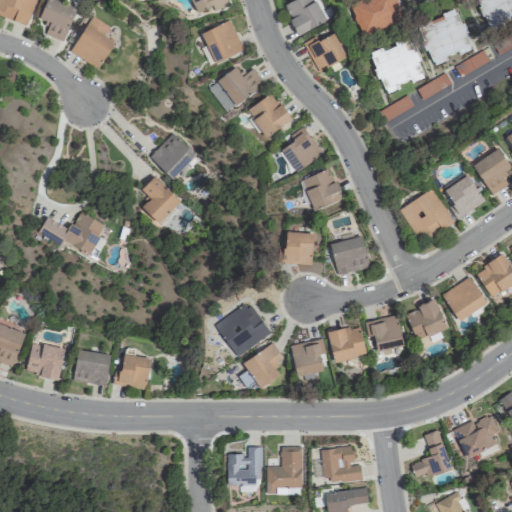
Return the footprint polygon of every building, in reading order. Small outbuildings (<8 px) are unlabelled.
[(0,0),(37,0),(28,26),(0,15),(0,0)] [(45,0),(54,0),(76,9),(62,41),(45,33),(47,28),(36,23),(45,0)] [(191,0),(226,0),(228,3),(214,10),(212,7),(199,14),(191,0)] [(296,35),(326,21),(316,0),(312,2),(311,0),(291,0),(282,4),(296,35)] [(355,0),(348,3),(361,35),(403,19),(395,0),(355,0)] [(511,0),(477,0),(486,29),(511,21),(511,0)] [(456,9),(415,24),(430,66),(446,60),(444,56),(456,52),(457,54),(470,50),(456,9)] [(201,34),(229,20),(244,50),(216,64),(201,34)] [(70,51),(87,25),(115,43),(97,69),(70,51)] [(345,58),(333,33),(304,46),(316,71),(345,58)] [(368,52),(383,92),(423,77),(407,36),(368,52)] [(208,87),(235,67),(242,77),(253,69),(264,83),(226,111),(208,87)] [(247,110),(269,93),(289,118),(266,135),(247,110)] [(281,150),(306,132),(321,153),(297,171),(281,150)] [(172,133),(195,156),(172,179),(149,157),(172,133)] [(507,184),(500,173),(509,167),(497,147),(471,164),(490,195),(507,184)] [(304,179),(327,168),(341,197),(318,209),(304,179)] [(465,175),(483,200),(456,219),(448,207),(454,203),(445,190),(465,175)] [(140,189),(154,176),(179,201),(158,222),(142,206),(150,199),(140,189)] [(399,209),(430,189),(451,221),(421,242),(399,209)] [(38,232),(47,216),(69,230),(80,212),(105,227),(88,255),(63,240),(60,245),(38,232)] [(285,230),(312,233),(309,264),(282,261),(285,230)] [(329,243),(361,235),(368,264),(336,273),(329,243)] [(502,254),(511,268),(511,283),(492,297),(475,272),(502,254)] [(467,276),(485,301),(459,320),(441,294),(467,276)] [(433,299),(445,327),(418,338),(407,315),(418,310),(417,306),(433,299)] [(214,325),(243,305),(245,308),(250,305),(270,333),(235,357),(214,325)] [(364,321),(396,314),(402,344),(377,349),(374,335),(367,337),(364,321)] [(0,323),(23,333),(10,365),(0,360),(0,323)] [(326,331),(348,326),(349,331),(359,328),(365,354),(333,361),(326,331)] [(290,346),(303,343),(304,346),(317,343),(317,338),(321,337),(326,358),(320,360),(322,369),(297,375),(290,346)] [(29,341),(63,347),(57,378),(34,374),(35,371),(24,370),(29,341)] [(283,357),(271,341),(241,362),(259,388),(276,376),(269,366),(283,357)] [(78,350),(108,355),(103,386),(73,381),(78,350)] [(123,355),(149,358),(147,380),(143,389),(109,385),(111,376),(120,377),(123,355)] [(452,430),(464,458),(495,444),(491,434),(497,431),(489,413),(452,430)] [(413,476),(424,473),(426,477),(449,470),(436,429),(421,434),(428,457),(408,463),(413,476)] [(225,484),(238,485),(238,491),(258,491),(259,446),(246,446),(245,454),(226,454),(225,484)] [(299,446),(279,446),(279,466),(264,466),(264,494),(299,494),(299,446)] [(319,448),(322,482),(360,479),(359,465),(351,465),(350,446),(319,448)] [(366,502),(364,487),(325,491),(327,511),(345,511),(345,504),(366,502)] [(433,503),(438,511),(461,511),(451,493),(433,503)]
